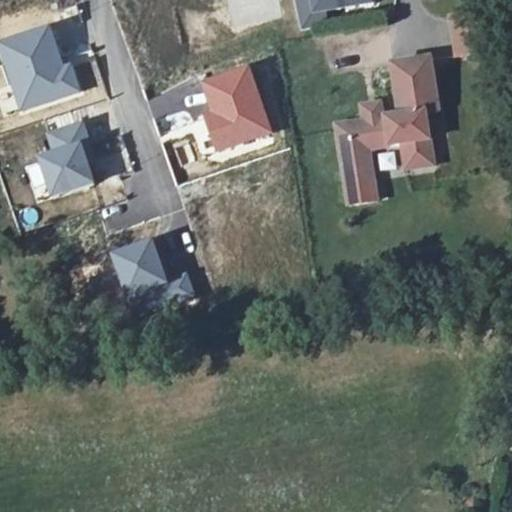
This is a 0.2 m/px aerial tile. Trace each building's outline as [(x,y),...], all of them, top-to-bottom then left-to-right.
[(296,0),(302,31),(329,26),(327,12),(377,4),(376,0),(296,0)] [(500,26),(461,32),(465,61),(505,56),(500,26)] [(49,28),(0,43),(0,47),(20,109),(79,91),(70,65),(62,68),(49,28)] [(279,133),(253,59),(200,78),(212,114),(204,117),(217,155),(279,133)] [(370,128),(342,132),(349,178),(376,174),(374,156),(407,150),(409,165),(435,162),(427,121),(444,118),(436,66),(398,71),(405,123),(388,125),(386,113),(368,116),(370,128)] [(385,103),(366,106),(368,116),(386,113),(385,103)] [(91,136),(85,117),(43,131),(50,151),(38,155),(51,195),(91,182),(78,140),(91,136)] [(435,162),(409,165),(411,174),(436,170),(435,162)] [(376,174),(349,178),(351,195),(378,191),(376,174)]
